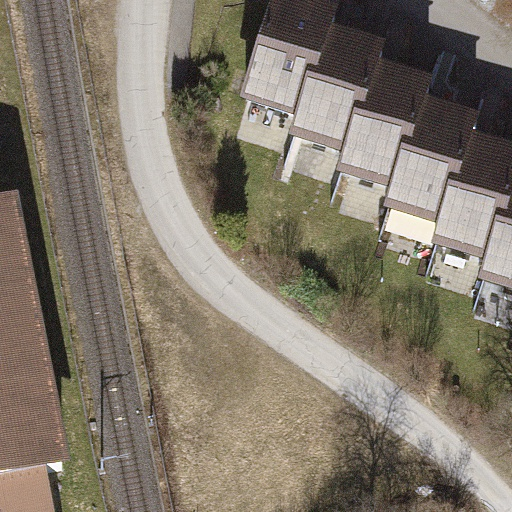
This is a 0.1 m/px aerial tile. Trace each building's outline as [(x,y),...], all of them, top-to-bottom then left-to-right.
[(331,22),(277,5),(241,113),(296,130),(326,39),(331,22)] [(380,56),(326,39),(296,130),(290,147),(345,164),(375,71),(380,56)] [(430,89),(375,71),(345,164),(340,179),(394,197),(424,108),(430,89)] [(478,125),(424,108),(394,197),(388,216),(442,233),(472,142),(478,125)] [(511,155),(472,142),(442,233),(436,250),(491,268),(511,203),(511,155)] [(22,202),(0,205),(0,511),(55,511),(49,478),(75,473),(22,202)] [(511,203),(491,268),(484,287),(511,296),(511,203)]
